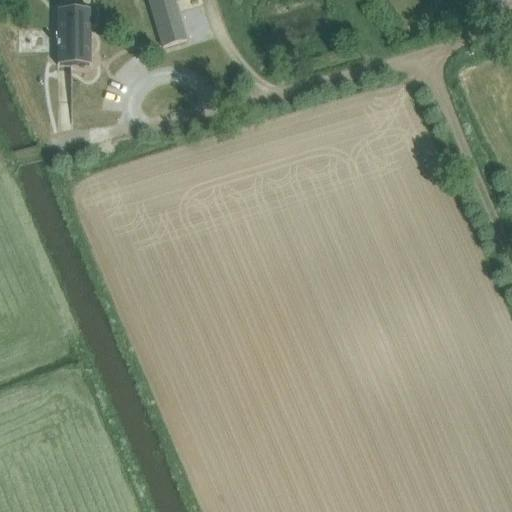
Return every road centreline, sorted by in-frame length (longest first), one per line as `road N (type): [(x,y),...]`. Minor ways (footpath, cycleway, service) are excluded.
road 1 (unclassified): [(58,149),(425,57),(511,10)]
road 2 (track): [(511,259),(425,57)]
